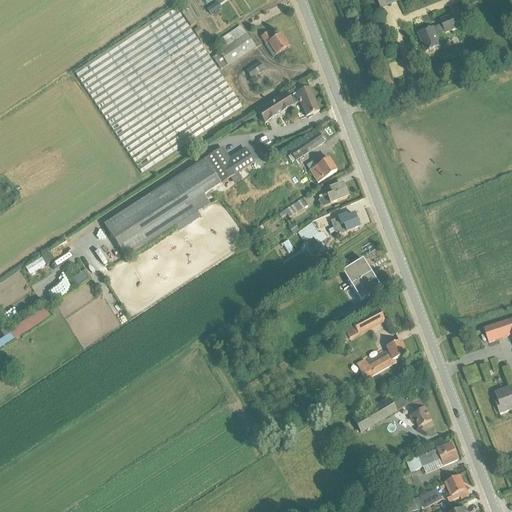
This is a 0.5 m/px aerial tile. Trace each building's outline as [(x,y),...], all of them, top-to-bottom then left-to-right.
[(385,0),(377,0),(382,9),(388,7),(385,0)] [(217,2),(207,10),(211,16),(222,9),(217,2)] [(141,174),(242,108),(174,7),(74,73),(141,174)] [(180,11),(191,27),(197,23),(186,7),(180,11)] [(442,24),(418,34),(425,53),(442,46),(439,36),(459,28),(453,15),(441,20),(442,24)] [(225,49),(246,35),(243,31),(240,26),(219,40),(222,44),(225,49)] [(197,37),(203,33),(199,27),(193,31),(197,37)] [(272,40),(267,33),(260,37),(265,45),(264,46),(272,58),(289,48),(280,35),(272,40)] [(246,35),(225,49),(212,58),(221,70),(227,66),(228,67),(256,49),(246,35)] [(252,80),(265,71),(259,62),(245,71),(252,80)] [(294,89),(287,93),(294,106),(299,103),(305,118),(319,112),(307,83),(294,89)] [(264,125),(294,106),(286,94),(256,112),(264,125)] [(292,150),(298,160),(325,143),(318,133),(292,150)] [(238,174),(255,163),(245,148),(229,159),(222,148),(103,225),(126,259),(176,227),(179,232),(200,218),(197,214),(209,205),(204,196),(230,179),(234,184),(241,180),(238,174)] [(306,166),(309,172),(317,185),(337,172),(329,159),(316,167),(313,162),(306,166)] [(328,197),(327,195),(323,196),(324,198),(318,201),(321,209),(347,198),(342,185),(329,191),(331,195),(328,197)] [(307,206),(303,199),(278,215),(280,218),(283,216),(284,217),(287,215),(289,218),(307,206)] [(330,222),(333,229),(328,231),(329,235),(334,233),(336,236),(345,233),(359,228),(354,215),(347,218),(346,216),(330,222)] [(293,235),(299,231),(294,224),(288,228),(293,235)] [(313,238),(318,245),(327,239),(323,234),(318,234),(312,224),(297,234),(301,239),(303,237),(306,242),(313,238)] [(253,235),(264,230),(261,225),(251,231),(253,235)] [(283,244),(288,254),(294,251),(288,241),(283,244)] [(59,261),(62,266),(78,256),(75,251),(59,261)] [(31,275),(48,265),(44,258),(27,267),(31,275)] [(351,286),(371,274),(362,260),(342,273),(351,286)] [(78,286),(88,279),(83,272),(73,279),(78,286)] [(371,274),(351,286),(360,302),(381,290),(371,274)] [(68,275),(59,280),(64,289),(73,284),(68,275)] [(21,308),(8,312),(10,320),(24,316),(21,308)] [(355,308),(329,324),(332,329),(358,313),(355,308)] [(0,331),(4,338),(0,340),(0,350),(50,317),(44,309),(10,332),(6,327),(0,331)] [(353,325),(344,330),(350,342),(385,323),(379,311),(352,324),(353,325)] [(252,318),(217,340),(220,345),(226,342),(227,344),(257,325),(252,318)] [(511,320),(484,330),(489,344),(511,335),(511,320)] [(366,382),(396,364),(394,361),(406,356),(400,342),(385,348),(387,352),(366,364),(364,360),(356,365),(366,382)] [(500,415),(511,410),(511,387),(495,394),(498,402),(499,401),(499,402),(501,406),(497,407),(500,415)] [(388,398),(351,420),(357,429),(352,432),(355,437),(360,434),(360,435),(409,406),(403,396),(391,403),(388,398)] [(417,425),(416,425),(418,430),(432,422),(419,399),(411,403),(417,413),(408,418),(412,424),(415,422),(417,425)] [(452,444),(437,451),(419,459),(418,457),(406,463),(410,474),(423,468),(426,475),(459,461),(452,444)] [(439,487),(441,491),(446,488),(449,495),(446,497),(449,503),(460,498),(458,494),(466,491),(460,477),(439,487)] [(424,510),(443,501),(437,489),(418,499),(423,508),(424,510)] [(469,497),(467,491),(466,491),(458,494),(460,498),(461,501),(469,497)] [(468,511),(479,508),(476,497),(465,500),(468,511)] [(418,498),(403,506),(406,511),(414,511),(420,509),(423,508),(418,499),(418,498)]
